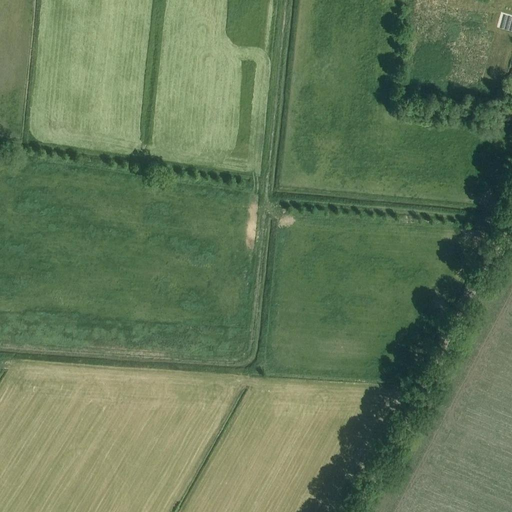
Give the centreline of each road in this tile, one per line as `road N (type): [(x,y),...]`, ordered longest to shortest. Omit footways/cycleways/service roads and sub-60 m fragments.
road 1 (track): [(288,0),(248,358),(180,361),(0,347)]
road 2 (tertiary): [(511,215),(355,511)]
